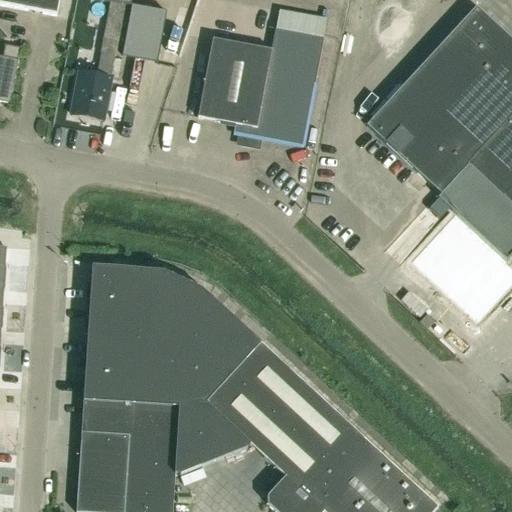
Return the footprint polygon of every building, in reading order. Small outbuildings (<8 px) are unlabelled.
[(60,0),(0,0),(0,6),(57,17),(60,0)] [(166,14),(131,7),(132,0),(92,0),(93,1),(110,3),(100,55),(101,55),(97,77),(79,74),(71,117),(103,123),(115,58),(157,65),(166,14)] [(511,40),(476,8),(367,126),(442,194),(437,200),(504,262),(509,257),(511,259),(511,40)] [(324,41),(323,40),(327,21),(279,13),(276,32),(272,51),(257,130),(243,127),(241,137),(248,138),(247,141),(249,150),(255,151),(259,143),(260,140),(304,149),(324,41)] [(257,130),(272,51),(213,40),(198,119),(243,127),(257,130)] [(17,60),(19,49),(5,46),(2,57),(0,56),(0,102),(9,104),(18,61),(17,60)] [(83,403),(76,511),(172,511),(175,476),(180,477),(247,451),(251,446),(285,478),(267,497),(268,505),(274,511),(435,511),(439,508),(261,344),(203,292),(161,273),(92,268),(83,403)] [(432,333),(437,327),(432,322),(426,327),(432,333)]
